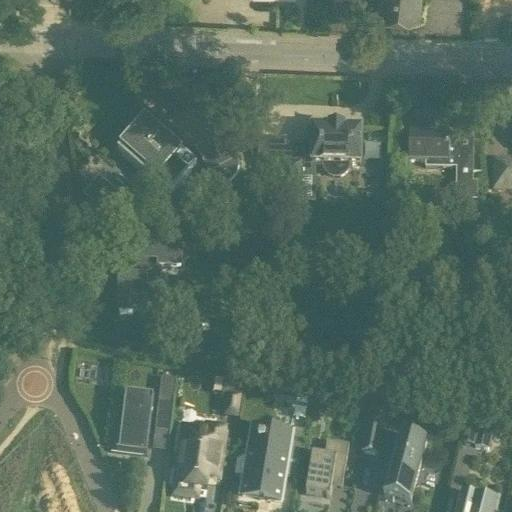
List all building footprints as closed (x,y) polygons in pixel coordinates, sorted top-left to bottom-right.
[(418,22),(420,0),(380,0),(378,17),(418,22)] [(145,121),(118,152),(168,197),(195,166),(145,121)] [(349,167),(360,167),(361,131),(344,131),(344,129),(330,129),(330,131),(313,130),(312,166),(324,167),(326,173),(332,178),(339,179),(346,175),(349,167)] [(474,133),(409,131),(409,163),(425,163),(425,171),(456,172),(456,185),(464,185),(464,202),(472,203),(474,133)] [(237,164),(236,162),(234,158),(206,173),(208,177),(209,179),(211,181),(212,182),(214,183),(218,185),(220,185),(224,185),(226,185),(227,184),(229,184),(231,182),(233,181),(234,179),(235,178),(237,175),(237,173),(238,172),(238,171),(238,168),(238,167),(237,165),(237,164)] [(511,166),(511,165),(494,164),(494,192),(511,192),(511,166)] [(269,167),(269,190),(283,190),(283,200),(301,200),(301,167),(269,167)] [(106,175),(93,189),(115,209),(128,194),(106,175)] [(120,280),(119,316),(154,317),(154,293),(143,293),(144,280),(159,280),(160,229),(134,229),(133,280),(120,280)] [(484,238),(476,238),(475,281),(483,282),(484,238)] [(371,337),(370,357),(382,358),(383,337),(371,337)] [(238,419),(244,382),(240,382),(225,379),(223,396),(228,397),(225,417),(238,419)] [(119,455),(147,459),(154,399),(126,396),(119,455)] [(155,432),(170,434),(174,406),(158,404),(155,432)] [(481,423),(474,449),(487,453),(494,426),(481,423)] [(383,431),(367,427),(362,454),(361,454),(361,455),(378,458),(378,457),(377,457),(383,431)] [(217,483),(219,474),(225,431),(213,429),(212,434),(190,431),(187,454),(181,453),(178,470),(181,470),(178,494),(192,496),(196,497),(197,490),(206,491),(207,481),(211,482),(217,483)] [(410,504),(426,443),(400,436),(384,497),(383,497),(383,498),(410,505),(411,504),(410,504)] [(288,446),(251,440),(242,498),(280,504),(290,446),(288,446)] [(342,491),(349,447),(327,444),(324,459),(312,457),(306,497),(330,501),(332,489),(342,491)] [(493,511),(497,498),(478,493),(476,499),(463,496),(460,506),(458,505),(456,511),(493,511)]
